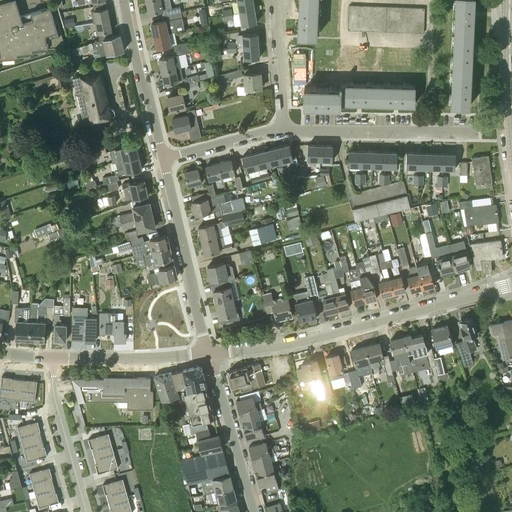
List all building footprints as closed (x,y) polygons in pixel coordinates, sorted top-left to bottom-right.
[(16,17),(10,0),(0,0),(0,61),(3,62),(3,58),(18,57),(18,54),(34,52),(33,49),(49,48),(48,45),(65,43),(57,19),(54,20),(50,7),(16,17)] [(181,12),(185,11),(193,9),(192,5),(183,7),(183,6),(171,8),(169,0),(150,0),(146,1),(149,13),(162,10),(163,16),(181,12)] [(253,0),(245,0),(237,1),(239,13),(255,10),(253,0)] [(318,0),(299,0),(298,36),(317,37),(318,0)] [(470,106),(471,91),(474,0),(455,0),(451,105),(470,106)] [(424,33),(425,8),(349,6),(348,31),(424,33)] [(93,23),(109,20),(107,8),(91,11),(93,23)] [(255,10),(239,13),(241,26),(257,23),(255,10)] [(154,36),(169,33),(174,32),(177,31),(176,27),(178,27),(180,25),(181,24),(182,22),(183,19),(182,17),(181,12),(163,16),(164,20),(151,23),(154,36)] [(64,19),(65,27),(75,25),(73,17),(64,19)] [(97,30),(98,34),(99,40),(112,36),(110,32),(111,31),(109,20),(93,23),(90,23),(75,26),(76,31),(88,29),(88,31),(97,30)] [(188,42),(177,44),(174,32),(169,33),(154,36),(157,49),(172,46),(172,45),(173,45),(175,51),(189,48),(188,42)] [(226,42),(226,48),(236,47),(243,47),(258,46),(258,33),(237,35),(235,42),(226,42)] [(124,50),(120,34),(112,36),(99,40),(71,49),(74,57),(93,50),(95,57),(106,54),(106,55),(124,50)] [(258,46),(243,47),(243,59),(259,58),(258,46)] [(162,72),(181,68),(178,55),(190,52),(189,48),(175,51),(176,56),(173,56),(159,59),(162,72)] [(181,68),(162,72),(164,84),(179,81),(178,80),(183,79),(181,68)] [(219,82),(242,76),(242,69),(217,75),(219,82)] [(99,83),(97,72),(79,76),(79,77),(72,79),(73,87),(74,86),(76,96),(82,95),(86,113),(82,114),(84,124),(89,123),(89,124),(111,119),(110,118),(113,116),(115,113),(114,110),(112,109),(109,109),(102,82),(99,83)] [(61,86),(58,74),(35,81),(36,86),(48,83),(49,89),(61,86)] [(245,89),(262,88),(261,74),(244,75),(243,75),(244,89),(245,89)] [(186,84),(198,81),(199,80),(198,75),(184,79),(186,84)] [(198,81),(186,84),(185,84),(187,92),(184,93),(167,97),(170,110),(186,107),(185,99),(194,97),(192,89),(205,86),(203,80),(198,82),(198,81)] [(415,85),(342,84),(342,85),(340,85),(340,89),(304,88),(303,106),(303,107),(340,108),(341,103),(414,105),(415,85)] [(201,137),(194,109),(187,111),(187,115),(172,119),(175,131),(188,128),(191,140),(201,137)] [(116,162),(139,157),(138,155),(139,155),(138,150),(137,150),(136,144),(120,147),(120,148),(110,150),(111,156),(114,155),(116,162)] [(277,147),(282,162),(293,159),(290,144),(277,147)] [(320,167),(320,161),(320,145),(308,145),(307,166),(320,167)] [(320,145),(320,161),(332,161),(333,146),(320,145)] [(104,147),(94,150),(96,156),(106,153),(104,147)] [(270,165),(282,162),(277,147),(266,150),(270,165)] [(96,157),(96,156),(94,150),(79,156),(81,162),(96,157)] [(258,168),(270,165),(266,150),(254,154),(258,168)] [(360,167),(361,151),(348,151),(348,167),(360,167)] [(372,167),(373,152),(361,151),(360,167),(372,167)] [(384,168),(385,152),(373,152),(372,167),(384,168)] [(385,152),(384,168),(390,168),(397,168),(397,152),(385,152)] [(419,169),(419,153),(407,152),(406,168),(419,169)] [(430,169),(431,153),(419,153),(419,169),(430,169)] [(442,170),(443,154),(431,153),(430,169),(442,170)] [(246,171),(258,168),(254,154),(242,157),(246,171)] [(443,154),(442,170),(455,170),(455,154),(443,154)] [(475,185),(476,185),(492,183),(488,155),(471,157),(475,185)] [(139,157),(116,162),(117,169),(114,170),(115,174),(116,175),(141,169),(140,163),(141,163),(140,158),(139,158),(139,157)] [(218,163),(222,178),(235,174),(231,160),(218,163)] [(210,181),(222,178),(218,163),(206,167),(210,181)] [(188,186),(201,182),(198,168),(185,172),(188,186)] [(320,175),(324,175),(326,175),(329,185),(332,185),(329,175),(330,169),(320,169),(320,175)] [(37,173),(40,183),(46,181),(43,172),(37,173)] [(259,174),(261,180),(270,178),(268,172),(259,174)] [(102,177),(104,185),(117,181),(116,175),(115,174),(102,177)] [(252,183),(261,180),(259,174),(250,177),(252,183)] [(315,177),(317,187),(326,184),(324,175),(315,177)] [(237,190),(243,189),(240,177),(234,178),(237,190)] [(83,183),(85,190),(97,187),(95,179),(83,183)] [(146,189),(144,180),(129,184),(128,182),(122,184),(123,191),(130,189),(130,190),(124,192),(126,200),(148,195),(147,194),(149,193),(148,189),(146,189)] [(106,192),(119,188),(117,181),(104,185),(106,192)] [(192,201),(209,196),(208,192),(191,196),(192,201)] [(115,195),(107,196),(109,203),(109,204),(116,203),(115,195)] [(222,215),(233,212),(230,200),(218,203),(216,196),(216,195),(215,195),(209,196),(192,201),(195,216),(221,210),(222,215)] [(410,208),(407,196),(401,197),(404,210),(410,208)] [(404,210),(401,197),(394,199),(398,211),(404,210)] [(120,222),(152,215),(149,203),(144,204),(143,198),(131,201),(133,212),(119,215),(119,216),(109,218),(111,225),(114,224),(120,222)] [(0,200),(0,205),(4,218),(11,215),(6,199),(0,200)] [(398,211),(394,199),(388,201),(391,213),(398,211)] [(471,207),(471,200),(458,202),(459,209),(463,208),(466,225),(480,223),(497,221),(496,213),(497,212),(497,211),(496,211),(495,204),(471,207)] [(391,213),(388,201),(382,202),(385,214),(391,213)] [(385,214),(382,202),(376,204),(379,216),(385,214)] [(436,202),(425,205),(427,212),(438,209),(436,202)] [(379,216),(376,204),(370,205),(373,218),(379,216)] [(373,218),(370,205),(364,207),(367,219),(373,218)] [(289,216),(299,213),(297,206),(287,209),(289,216)] [(367,219),(364,207),(357,209),(361,221),(367,219)] [(357,209),(351,210),(354,222),(361,221),(357,209)] [(242,210),(233,212),(222,215),(223,221),(224,226),(239,223),(238,221),(244,219),(242,210)] [(389,214),(393,226),(403,223),(400,212),(389,214)] [(152,215),(120,222),(122,228),(136,225),(137,231),(155,227),(152,215)] [(289,231),(300,228),(302,227),(299,216),(286,220),(289,231)] [(223,236),(221,228),(219,222),(198,227),(201,241),(223,236)] [(269,224),(262,226),(248,229),(253,245),(276,238),(272,223),(269,224)] [(35,232),(37,238),(57,229),(55,224),(35,232)] [(116,228),(114,224),(111,225),(101,229),(104,235),(116,230),(116,228)] [(65,234),(63,228),(57,230),(57,229),(37,238),(39,244),(65,234)] [(126,242),(138,238),(136,230),(124,233),(126,242)] [(329,230),(321,233),(323,240),(331,237),(329,230)] [(316,232),(304,235),(306,246),(319,243),(316,232)] [(419,234),(425,257),(431,255),(425,232),(419,234)] [(455,268),(449,244),(435,247),(431,232),(425,232),(431,255),(431,258),(437,256),(437,258),(436,258),(441,276),(448,274),(448,270),(455,268)] [(143,253),(170,246),(167,234),(148,239),(148,240),(144,241),(143,237),(138,238),(126,242),(118,244),(120,252),(131,249),(133,256),(143,253)] [(223,236),(201,241),(204,255),(220,251),(232,248),(231,242),(225,244),(223,237),(223,236)] [(501,247),(500,240),(469,244),(475,271),(482,270),(482,273),(492,272),(491,259),(502,258),(501,249),(502,248),(502,247),(501,247)] [(449,244),(455,268),(456,272),(464,270),(463,266),(470,264),(466,250),(463,241),(456,242),(449,244)] [(302,251),(300,242),(292,243),(294,253),(302,251)] [(170,246),(143,253),(146,264),(153,263),(155,262),(155,263),(173,258),(170,246)] [(402,265),(408,264),(404,246),(397,248),(402,265)] [(5,250),(7,258),(13,256),(11,248),(5,250)] [(383,252),(387,267),(393,266),(388,248),(382,249),(383,252)] [(242,266),(253,263),(250,250),(239,253),(242,266)] [(387,267),(383,252),(378,254),(380,262),(385,280),(378,282),(382,297),(394,294),(390,279),(388,273),(387,267)] [(96,259),(94,253),(89,254),(91,266),(103,263),(102,258),(96,259)] [(369,256),(373,272),(380,270),(375,254),(369,256)] [(345,259),(344,255),(339,256),(343,272),(349,270),(346,258),(345,259)] [(367,274),(373,272),(369,256),(362,258),(367,274)] [(149,284),(159,281),(177,277),(173,258),(155,263),(155,262),(153,263),(154,269),(155,272),(147,274),(149,284)] [(112,264),(114,272),(122,270),(120,262),(112,264)] [(226,267),(225,262),(207,267),(211,281),(227,277),(228,281),(235,279),(232,266),(226,267)] [(430,270),(429,267),(427,262),(417,265),(416,265),(418,273),(422,289),(434,286),(430,270)] [(409,267),(408,276),(407,276),(411,292),(422,289),(418,273),(416,265),(409,267)] [(328,272),(338,311),(349,308),(345,292),(340,294),(333,267),(326,269),(328,272)] [(326,314),(338,311),(328,272),(327,273),(322,274),(326,289),(318,291),(318,293),(318,294),(320,299),(322,298),(326,314)] [(305,276),(308,290),(292,294),(294,303),(299,321),(308,318),(311,321),(315,320),(316,316),(317,316),(312,298),(312,297),(310,298),(309,296),(318,293),(318,291),(313,274),(305,276)] [(361,286),(365,302),(377,298),(373,283),(368,276),(366,275),(359,276),(361,286)] [(354,305),(365,302),(361,286),(359,276),(351,278),(351,281),(350,281),(353,288),(350,289),(354,305)] [(390,279),(394,294),(405,291),(401,276),(390,279)] [(217,304),(235,299),(230,281),(212,285),(214,285),(215,291),(214,291),(217,304)] [(263,302),(265,308),(266,313),(274,311),(276,320),(292,316),(287,295),(287,294),(287,293),(285,293),(284,292),(282,292),(280,293),(278,295),(278,298),(273,299),(271,292),(262,295),(263,302)] [(235,299),(217,304),(220,317),(221,317),(223,323),(220,323),(220,324),(239,319),(235,299)] [(44,340),(45,322),(45,321),(44,321),(38,321),(38,303),(31,303),(31,308),(30,339),(44,340)] [(53,313),(53,306),(45,306),(45,314),(44,321),(45,321),(45,322),(52,323),(53,313)] [(30,339),(31,308),(15,307),(14,320),(17,320),(16,339),(30,339)] [(8,320),(9,309),(0,308),(0,315),(2,316),(2,319),(8,320)] [(118,312),(109,312),(100,312),(100,333),(115,333),(115,342),(125,341),(125,332),(124,332),(124,320),(118,320),(118,312)] [(53,313),(52,323),(52,325),(55,326),(54,340),(60,340),(61,341),(63,341),(64,341),(66,341),(66,324),(61,324),(61,319),(59,319),(59,314),(53,313)] [(467,318),(467,316),(461,318),(462,319),(456,321),(463,341),(457,343),(465,366),(473,363),(469,351),(476,349),(472,336),(477,335),(471,316),(467,318)] [(95,341),(95,318),(85,317),(85,318),(73,318),(72,339),(86,339),(86,341),(95,341)] [(511,363),(511,320),(491,325),(493,335),(496,334),(502,361),(503,366),(511,363)] [(436,348),(452,344),(447,325),(431,329),(436,348)] [(429,367),(435,365),(433,358),(431,347),(426,349),(422,335),(411,337),(410,334),(403,336),(408,356),(410,361),(411,365),(412,371),(417,370),(417,366),(428,363),(429,367)] [(408,356),(403,336),(401,337),(401,336),(396,337),(397,338),(390,340),(395,359),(389,360),(394,380),(400,378),(397,365),(403,364),(402,357),(408,356)] [(394,380),(389,360),(388,355),(383,356),(379,342),(364,346),(370,368),(384,364),(390,389),(397,387),(394,380)] [(371,370),(370,368),(364,346),(350,349),(355,367),(356,369),(348,371),(353,388),(360,386),(359,379),(357,373),(371,370)] [(353,388),(348,371),(343,372),(342,370),(337,354),(326,357),(330,374),(331,379),(343,376),(347,389),(353,388)] [(438,374),(443,373),(444,373),(440,357),(433,358),(435,365),(438,374)] [(321,378),(316,359),(302,363),(303,368),(296,369),(299,380),(306,379),(313,377),(315,385),(319,384),(323,398),(332,396),(327,377),(321,378)] [(246,366),(252,388),(264,384),(259,363),(246,366)] [(190,390),(206,386),(202,369),(198,366),(185,369),(190,390)] [(252,388),(246,366),(230,371),(228,375),(231,386),(238,384),(240,391),(252,388)] [(187,391),(190,390),(185,369),(170,372),(175,386),(185,383),(187,391)] [(178,396),(175,386),(170,372),(154,376),(160,398),(161,400),(178,396)] [(2,376),(0,389),(0,397),(17,399),(19,379),(11,378),(12,377),(2,376)] [(150,390),(150,377),(133,377),(133,379),(124,379),(124,380),(104,380),(104,379),(75,379),(75,380),(73,381),(79,403),(85,401),(128,401),(127,409),(153,409),(153,390),(150,390)] [(17,399),(35,401),(37,381),(27,379),(27,380),(19,379),(17,399)] [(206,386),(190,390),(187,391),(183,391),(188,408),(185,408),(186,413),(189,413),(192,423),(205,419),(214,417),(209,398),(207,399),(206,395),(208,394),(206,386)] [(238,411),(260,405),(259,400),(254,402),(253,396),(236,401),(238,410),(238,411)] [(240,420),(258,415),(257,410),(261,409),(260,405),(238,411),(238,410),(238,411),(240,420)] [(480,410),(473,412),(476,420),(482,418),(480,410)] [(243,430),(266,424),(276,421),(275,414),(273,414),(273,412),(258,415),(240,420),(243,430)] [(178,416),(180,425),(186,423),(184,415),(178,416)] [(184,435),(196,432),(201,453),(223,448),(219,434),(210,436),(208,429),(205,419),(192,423),(182,426),(184,435)] [(319,420),(309,422),(310,431),(321,428),(319,420)] [(40,431),(37,421),(17,427),(22,444),(41,438),(39,431),(40,431)] [(266,424),(243,430),(244,430),(246,440),(264,435),(262,430),(267,428),(266,424)] [(108,433),(88,439),(91,448),(92,448),(94,456),(113,450),(108,433)] [(47,455),(44,446),(43,446),(41,438),(22,444),(27,461),(47,455)] [(251,457),(273,450),(279,449),(278,444),(267,447),(266,442),(248,447),(251,456),(251,457)] [(94,456),(96,463),(95,464),(98,473),(118,468),(113,450),(94,456)] [(203,494),(233,486),(230,474),(229,475),(223,450),(180,461),(186,486),(200,482),(202,488),(203,494)] [(253,466),(271,461),(270,456),(274,455),(273,450),(251,457),(251,456),(250,457),(253,466)] [(256,476),(278,470),(277,465),(273,467),(271,461),(253,466),(256,476)] [(29,473),(34,490),(53,485),(51,477),(52,477),(49,467),(29,473)] [(21,485),(17,469),(15,470),(11,471),(13,477),(12,477),(9,481),(11,488),(21,485)] [(259,486),(265,484),(267,491),(278,488),(277,481),(275,475),(280,474),(278,470),(256,476),(257,476),(259,486)] [(106,494),(108,501),(128,496),(123,479),(103,484),(105,494),(106,494)] [(55,492),(53,485),(34,490),(39,507),(59,502),(56,492),(55,492)] [(233,486),(203,494),(206,506),(213,504),(212,499),(216,497),(218,503),(236,499),(233,486)] [(110,509),(110,511),(132,511),(128,496),(108,501),(110,509)] [(12,498),(0,500),(0,507),(5,506),(14,504),(12,498)] [(219,511),(239,511),(237,503),(219,508),(219,511)] [(281,511),(279,503),(264,507),(265,511),(281,511)]
